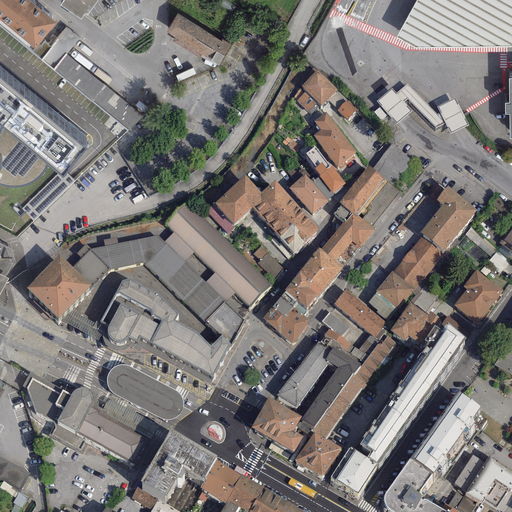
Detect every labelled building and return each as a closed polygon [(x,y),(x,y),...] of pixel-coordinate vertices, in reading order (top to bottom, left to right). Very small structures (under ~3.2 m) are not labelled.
[(27,0),(0,0),(0,20),(35,49),(56,23),(27,0)] [(97,0),(63,0),(60,5),(80,20),(85,14),(87,16),(97,0)] [(511,0),(413,0),(394,36),(416,47),(511,45),(511,0)] [(218,66),(231,45),(222,40),(221,41),(177,14),(166,32),(174,37),(172,41),(199,58),(201,55),(218,66)] [(65,28),(41,60),(53,71),(66,54),(79,38),(65,28)] [(142,116),(66,54),(53,71),(127,131),(128,130),(129,131),(142,116)] [(316,75),(301,90),(322,112),(338,96),(316,75)] [(86,149),(0,78),(0,130),(2,127),(48,166),(62,178),(86,149)] [(411,87),(404,93),(437,130),(444,124),(411,87)] [(304,94),(296,102),(309,115),(317,107),(304,94)] [(390,96),(377,107),(396,128),(409,117),(390,96)] [(455,102),(438,112),(452,137),(469,128),(455,102)] [(314,128),(320,136),(314,141),(340,170),(357,157),(325,119),(314,128)] [(48,166),(2,127),(0,130),(0,155),(4,158),(0,168),(0,184),(4,186),(9,186),(16,186),(22,186),(30,183),(36,179),(41,175),(45,171),(48,166)] [(391,146),(372,171),(392,186),(411,162),(391,146)] [(313,152),(300,162),(331,200),(344,190),(313,152)] [(365,174),(340,207),(357,220),(383,187),(365,174)] [(304,180),(287,195),(311,222),(328,207),(304,180)] [(233,232),(254,213),(294,260),(321,238),(278,187),(261,201),(246,183),(214,210),(233,232)] [(392,277),(414,293),(473,215),(443,192),(433,205),(441,211),(392,277)] [(189,206),(166,228),(173,235),(164,245),(154,238),(92,254),(70,278),(93,299),(112,275),(144,267),(221,343),(230,352),(244,324),(228,308),(236,299),(250,313),(273,290),(189,206)] [(332,268),(352,244),(361,252),(375,236),(352,216),(319,257),(332,268)] [(511,231),(501,245),(511,253),(511,231)] [(319,257),(284,300),(307,319),(342,276),(319,257)] [(58,267),(25,303),(60,335),(68,327),(78,315),(93,299),(70,278),(58,267)] [(366,311),(388,328),(414,293),(392,277),(366,311)] [(480,277),(453,310),(476,329),(503,295),(480,277)] [(211,382),(230,352),(221,343),(210,354),(197,339),(175,328),(178,321),(160,304),(131,287),(123,288),(121,292),(118,298),(151,315),(152,321),(163,326),(159,334),(151,349),(211,382)] [(110,335),(111,333),(102,328),(118,298),(121,292),(115,289),(96,326),(93,331),(99,334),(103,336),(103,341),(105,346),(108,349),(112,352),(117,354),(122,354),(126,353),(131,351),(148,354),(209,386),(211,382),(151,349),(140,343),(137,347),(128,342),(126,346),(124,348),(120,349),(117,348),(114,347),(111,345),(110,342),(109,339),(110,335)] [(335,311),(369,337),(377,343),(382,335),(388,328),(366,311),(346,296),(335,311)] [(312,323),(284,300),(262,328),(290,351),(312,323)] [(403,324),(402,323),(391,339),(406,350),(410,344),(417,349),(418,349),(424,353),(436,338),(441,330),(429,322),(428,324),(411,312),(403,324)] [(128,342),(138,323),(120,313),(111,333),(110,335),(109,339),(110,342),(111,345),(114,347),(117,348),(120,349),(124,348),(126,346),(128,342)] [(96,326),(78,315),(68,327),(93,343),(99,334),(93,331),(96,326)] [(323,325),(330,331),(342,339),(350,329),(330,315),(323,325)] [(159,334),(138,323),(128,342),(137,347),(140,343),(151,349),(159,334)] [(282,399),(297,410),(327,369),(347,343),(342,339),(330,331),(318,347),(320,349),(282,399)] [(377,343),(369,337),(358,351),(347,343),(327,369),(336,376),(302,422),(326,440),(397,346),(382,335),(377,343)] [(366,470),(377,478),(468,350),(449,336),(444,343),(436,338),(424,353),(354,452),(370,463),(366,470)] [(511,342),(493,372),(511,384),(511,342)] [(177,391),(130,366),(127,365),(124,364),(120,364),(117,365),(114,367),(111,369),(109,372),(108,375),(107,379),(108,383),(109,387),(110,389),(114,392),(116,394),(162,418),(165,419),(166,420),(169,419),(172,419),(175,418),(178,416),(180,414),(182,411),(183,408),(184,404),(184,401),(182,397),(180,394),(177,391)] [(90,413),(76,437),(60,428),(72,404),(63,398),(61,401),(34,385),(28,394),(37,416),(54,425),(56,432),(52,439),(81,455),(87,444),(134,470),(148,445),(103,421),(90,413)] [(76,437),(90,413),(91,409),(90,406),(88,402),(85,400),(82,399),(78,399),(75,401),(72,404),(60,428),(76,437)] [(432,511),(419,504),(481,419),(458,403),(387,501),(385,505),(383,509),(383,511),(432,511)] [(303,425),(269,405),(251,434),(295,461),(305,445),(294,439),(303,425)] [(110,408),(103,421),(148,445),(155,433),(110,408)] [(342,456),(315,439),(297,466),(323,484),(342,456)] [(202,498),(216,473),(170,447),(142,495),(166,509),(180,486),(202,498)] [(483,465),(473,458),(453,491),(482,509),(494,489),(511,499),(511,474),(487,459),(483,465)] [(366,470),(349,459),(331,487),(359,505),(377,478),(366,470)] [(284,511),(216,473),(202,498),(225,511),(284,511)]
